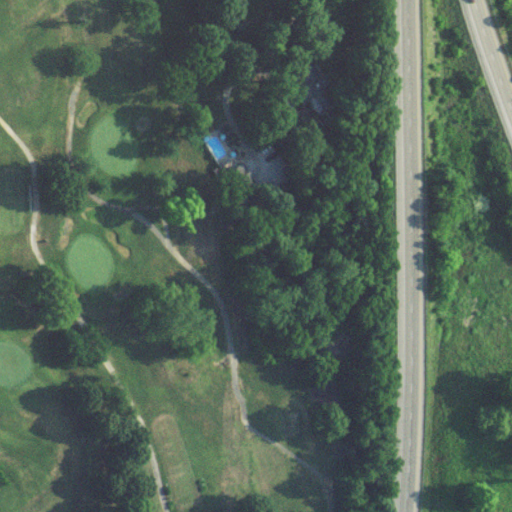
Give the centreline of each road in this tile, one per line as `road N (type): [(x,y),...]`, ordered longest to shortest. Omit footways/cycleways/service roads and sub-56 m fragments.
road 1 (motorway): [(411,0),(411,460),(404,511)]
road 2 (residential): [(270,48),(222,101),(254,168)]
